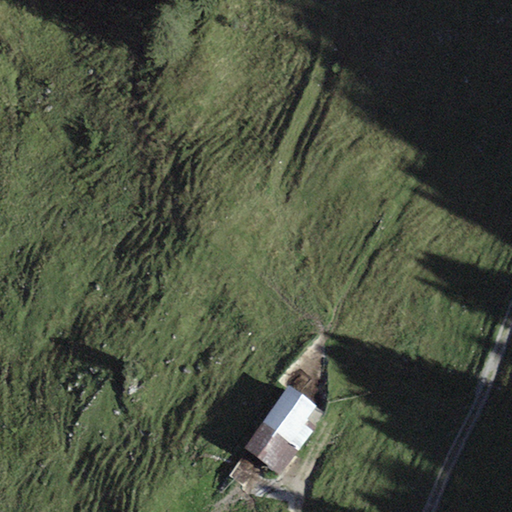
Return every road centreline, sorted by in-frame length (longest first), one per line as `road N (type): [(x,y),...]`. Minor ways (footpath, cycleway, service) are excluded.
road 1 (track): [(170,511),(297,345),(328,357),(332,404),(286,511)]
road 2 (track): [(511,309),(479,405),(428,511)]
